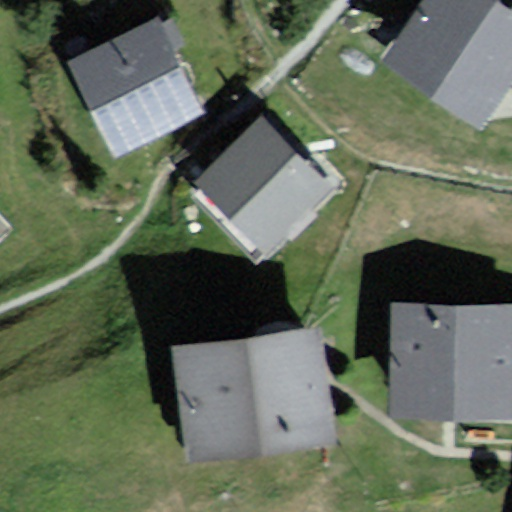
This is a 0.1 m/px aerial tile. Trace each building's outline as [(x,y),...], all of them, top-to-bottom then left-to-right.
[(511,0),(440,0),(399,60),(511,136),(511,0)] [(138,143),(219,103),(176,17),(95,58),(138,143)] [(354,190),(280,118),(219,181),(294,252),(354,190)] [(511,294),(414,296),(416,408),(511,406),(511,294)] [(348,322),(209,340),(223,454),(363,436),(348,322)]
